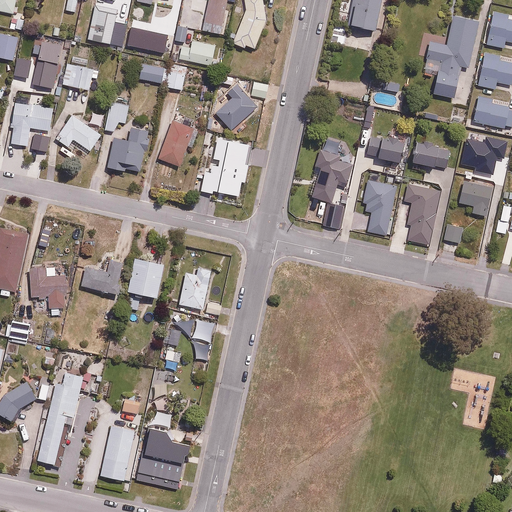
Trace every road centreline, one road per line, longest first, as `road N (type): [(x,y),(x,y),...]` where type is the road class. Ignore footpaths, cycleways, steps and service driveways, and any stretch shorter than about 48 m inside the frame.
road 1 (residential): [(263,236),(204,511)]
road 2 (residential): [(263,236),(0,179)]
road 3 (residential): [(511,290),(263,236)]
road 4 (residential): [(314,0),(263,236)]
